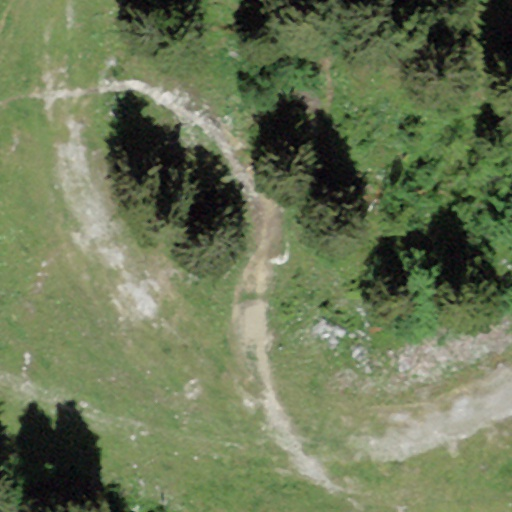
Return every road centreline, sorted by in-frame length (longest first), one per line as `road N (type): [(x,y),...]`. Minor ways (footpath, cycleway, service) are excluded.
road 1 (track): [(55,0),(49,232),(166,386),(286,474)]
road 2 (track): [(286,474),(394,475),(511,392)]
